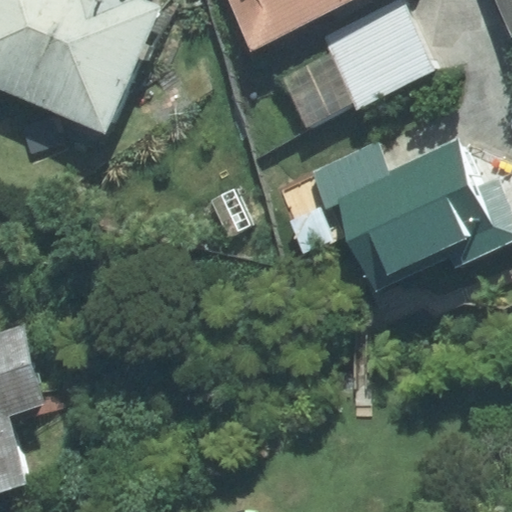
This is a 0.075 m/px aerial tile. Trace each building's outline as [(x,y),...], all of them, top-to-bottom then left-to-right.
[(145,0),(0,0),(0,91),(110,138),(165,8),(145,0)] [(230,0),(252,45),(347,0),(230,0)] [(309,133),(449,66),(417,0),(405,0),(326,38),(335,56),(284,80),(309,133)] [(511,0),(500,0),(511,24),(511,0)] [(341,185),(383,276),(503,222),(462,131),(341,185)] [(36,321),(0,335),(0,503),(60,480),(32,413),(67,399),(36,321)]
